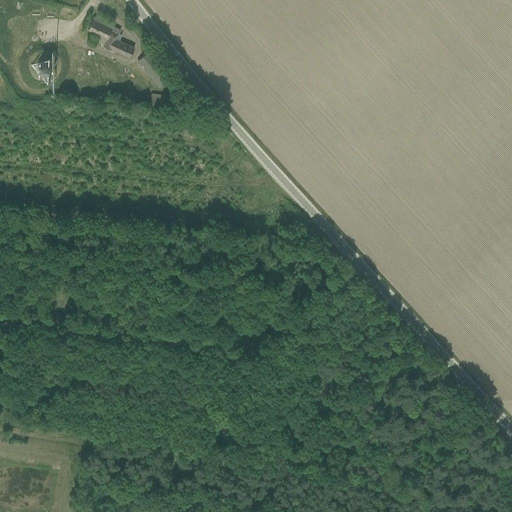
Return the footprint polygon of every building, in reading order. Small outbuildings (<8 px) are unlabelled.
[(89,26),(88,30),(99,35),(97,41),(104,44),(103,46),(129,57),(130,57),(134,48),(119,41),(122,35),(118,33),(120,30),(113,26),(94,17),(89,26)] [(147,44),(142,48),(146,53),(147,52),(150,55),(154,52),(147,44)] [(137,61),(160,88),(170,79),(147,52),(146,53),(137,61)] [(50,62),(49,60),(47,59),(46,59),(44,58),(42,58),(41,58),(39,59),(38,60),(37,61),(36,63),(35,64),(35,66),(35,68),(35,69),(36,71),(37,72),(38,74),(40,74),(41,75),(43,75),(45,75),(46,74),(48,74),(49,73),(50,71),(51,70),(52,68),(52,66),(51,65),(51,63),(50,62)] [(149,104),(173,108),(173,103),(150,99),(149,104)]
